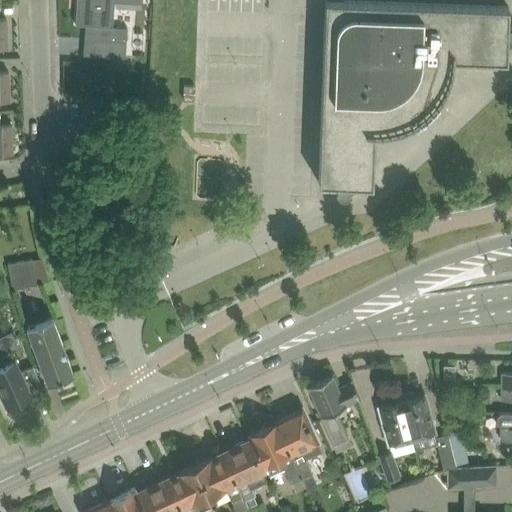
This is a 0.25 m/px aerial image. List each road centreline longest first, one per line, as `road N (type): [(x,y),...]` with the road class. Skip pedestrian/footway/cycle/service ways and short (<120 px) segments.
road 1 (secondary): [(511,249),(407,277),(251,351),(226,372)]
road 2 (secondary): [(226,372),(511,298)]
road 3 (secondary): [(0,481),(226,372)]
road 4 (residential): [(38,0),(41,166),(0,170)]
